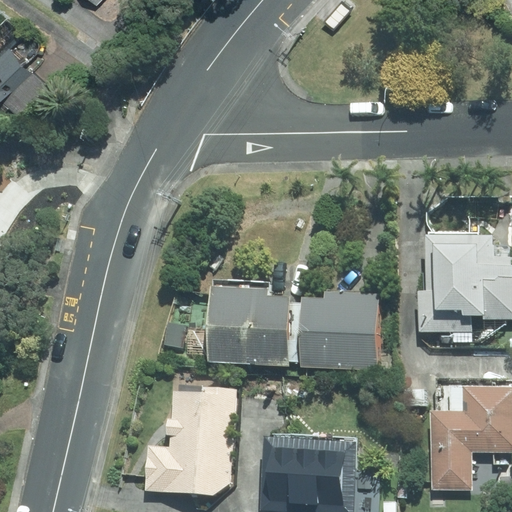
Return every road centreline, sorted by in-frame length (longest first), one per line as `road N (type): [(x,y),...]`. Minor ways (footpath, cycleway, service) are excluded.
road 1 (secondary): [(53,511),(103,281),(164,136)]
road 2 (residential): [(511,129),(164,136)]
road 3 (secondary): [(164,136),(261,0)]
